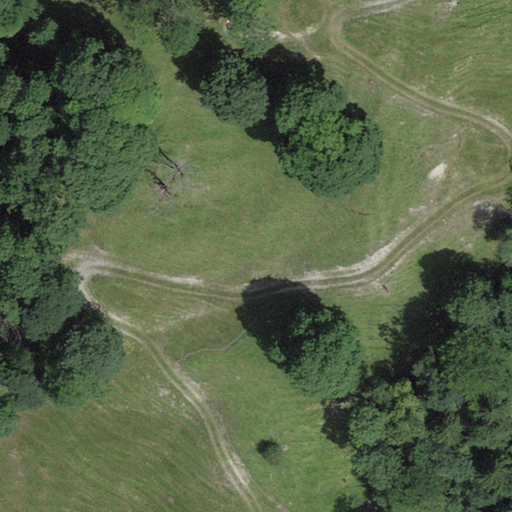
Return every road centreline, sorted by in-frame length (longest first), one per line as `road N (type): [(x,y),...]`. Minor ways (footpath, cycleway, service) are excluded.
road 1 (track): [(511,177),(460,198),(371,273),(224,292),(90,265),(82,289),(154,347),(213,418),(258,511)]
road 2 (track): [(393,0),(332,17),(332,44),(428,104),(511,138)]
